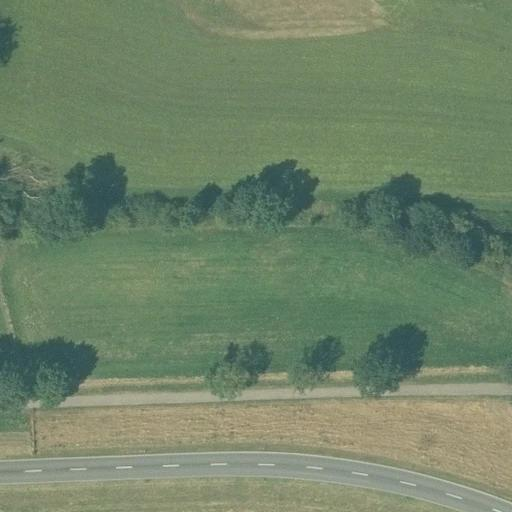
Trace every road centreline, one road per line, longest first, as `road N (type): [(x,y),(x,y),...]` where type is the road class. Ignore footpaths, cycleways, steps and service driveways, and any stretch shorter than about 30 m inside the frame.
road 1 (track): [(511,205),(146,196),(14,185),(0,177)]
road 2 (tertiary): [(489,511),(388,481),(246,465),(0,474)]
